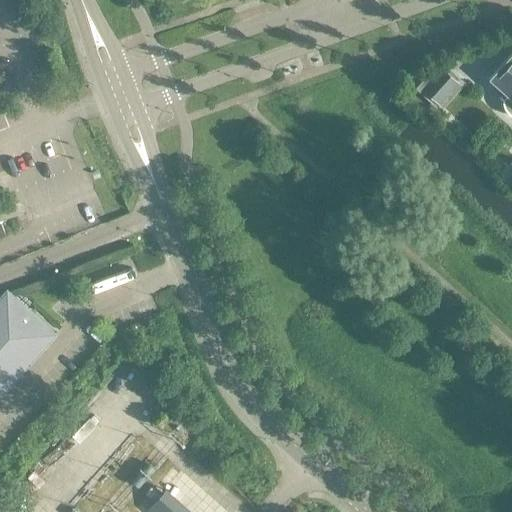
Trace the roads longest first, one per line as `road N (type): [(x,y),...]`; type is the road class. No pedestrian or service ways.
road 1 (tertiary): [(367,511),(246,400),(165,206)]
road 2 (residential): [(332,0),(124,77)]
road 3 (residential): [(136,107),(344,32)]
road 4 (tertiary): [(107,98),(165,206)]
